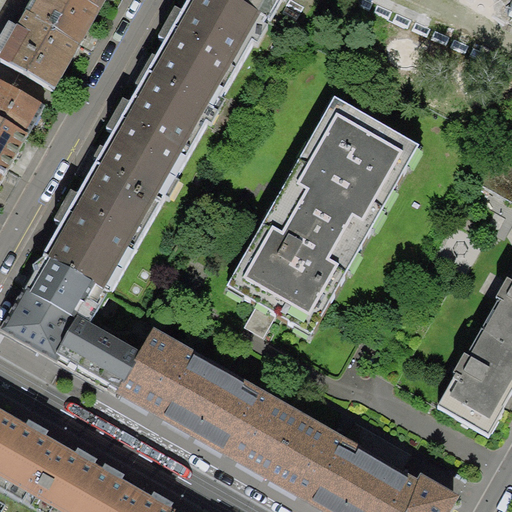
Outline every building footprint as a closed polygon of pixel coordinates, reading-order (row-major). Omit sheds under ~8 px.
[(74,0),(39,0),(29,18),(81,47),(100,14),(74,0)] [(74,0),(100,14),(107,0),(74,0)] [(264,25),(263,24),(220,0),(190,0),(179,18),(173,14),(156,43),(163,47),(157,57),(145,78),(212,116),(264,25)] [(511,0),(220,0),(263,24),(277,0),(511,0)] [(29,18),(26,17),(1,61),(55,92),(81,47),(29,18)] [(111,138),(93,169),(160,208),(212,116),(145,78),(142,84),(127,109),(120,105),(104,134),(111,138)] [(0,182),(5,173),(12,162),(25,140),(32,127),(42,110),(0,86),(0,182)] [(273,320),(292,331),(295,326),(312,335),(404,173),(399,170),(411,150),(337,108),(326,128),(321,125),(228,287),(245,297),(242,302),(254,309),(257,305),(263,308),(276,316),(273,320)] [(511,155),(498,148),(476,186),(511,206),(511,155)] [(42,261),(88,287),(107,298),(107,297),(109,298),(160,208),(93,169),(75,201),(68,197),(61,210),(52,225),(59,229),(41,260),(42,261)] [(88,287),(42,261),(27,287),(22,295),(72,324),(82,308),(77,305),(88,287)] [(511,277),(507,286),(505,284),(494,304),(496,306),(479,335),(511,353),(511,277)] [(72,324),(22,295),(9,317),(0,333),(0,334),(87,385),(115,401),(118,396),(138,361),(117,349),(72,324)] [(157,327),(136,315),(117,349),(138,361),(150,340),(157,327)] [(436,411),(485,439),(503,409),(511,392),(511,353),(479,335),(464,361),(462,360),(451,379),(453,381),(436,411)] [(192,438),(224,382),(150,340),(138,361),(118,396),(146,413),(192,438)] [(266,481),(298,424),(224,382),(192,438),(214,451),(266,481)] [(0,463),(18,431),(0,420),(0,463)] [(345,511),(384,445),(359,430),(346,452),(298,424),(266,481),(295,498),(320,511),(345,511)] [(73,511),(94,475),(89,472),(92,466),(76,458),(73,463),(40,444),(43,438),(37,435),(27,429),(24,435),(18,431),(0,463),(0,506),(4,508),(1,511),(73,511)] [(445,511),(450,504),(419,486),(415,491),(395,479),(408,458),(384,445),(345,511),(445,511)] [(166,511),(168,510),(152,501),(149,506),(121,490),(116,487),(119,482),(103,473),(100,478),(94,475),(73,511),(166,511)]
